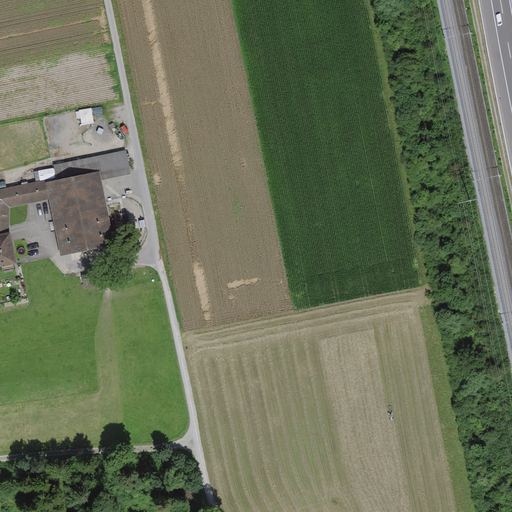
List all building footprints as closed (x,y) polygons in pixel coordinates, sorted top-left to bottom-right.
[(92,107),(80,109),(82,125),(94,124),(92,107)] [(100,172),(48,182),(51,198),(63,257),(115,247),(100,172)] [(48,182),(0,191),(0,234),(9,233),(9,207),(51,198),(48,182)] [(0,268),(18,264),(11,232),(9,233),(0,234),(0,268)] [(99,272),(82,276),(85,288),(102,284),(99,272)]
